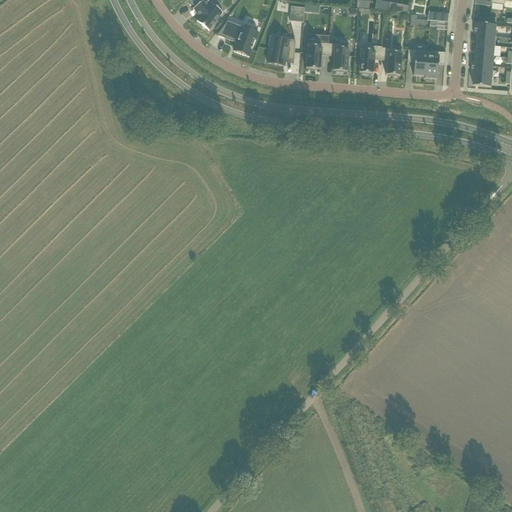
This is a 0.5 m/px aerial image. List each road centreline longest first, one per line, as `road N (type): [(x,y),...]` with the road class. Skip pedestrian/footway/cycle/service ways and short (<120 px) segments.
road 1 (unclassified): [(209,511),(511,172)]
road 2 (secondary): [(113,0),(172,78),(238,115),(448,139),(511,160)]
road 3 (secondary): [(511,142),(450,123),(280,108),(234,96),(170,56),(129,0)]
road 4 (residential): [(463,0),(453,96),(253,78),(197,48),(155,0)]
